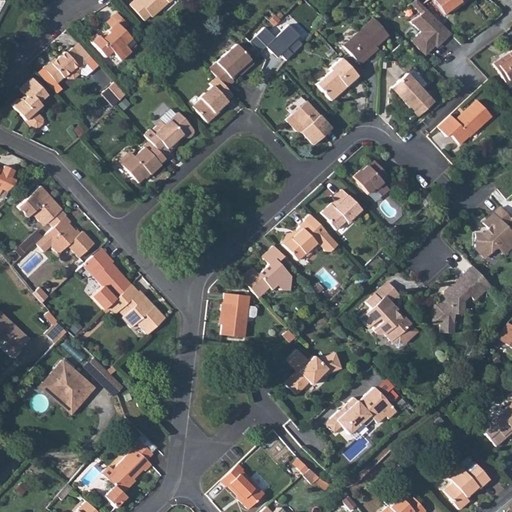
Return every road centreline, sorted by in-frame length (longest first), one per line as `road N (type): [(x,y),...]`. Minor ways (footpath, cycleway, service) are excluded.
road 1 (residential): [(305,179),(254,123),(242,121),(115,234)]
road 2 (residential): [(194,300),(178,482)]
road 3 (residential): [(305,179),(202,274),(194,300)]
road 4 (residential): [(178,482),(255,406),(279,433)]
road 5 (residential): [(400,151),(382,134),(352,134),(305,179)]
